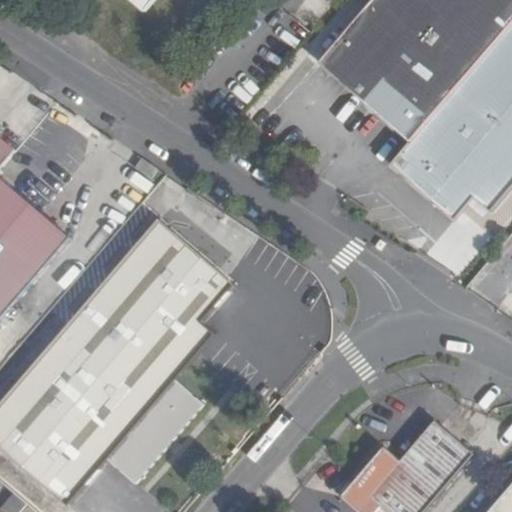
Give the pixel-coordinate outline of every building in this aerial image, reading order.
[(131,0),(144,11),(153,0),(131,0)] [(153,0),(144,11),(146,12),(156,0),(153,0)] [(511,0),(375,0),(321,64),(412,142),(392,166),(456,221),(475,199),(493,213),(511,190),(511,0)] [(300,4),(292,19),(306,27),(314,12),(300,4)] [(0,324),(73,238),(0,175),(0,171),(16,152),(0,137),(0,324)] [(159,170),(143,160),(137,170),(153,180),(159,170)] [(237,285),(161,220),(0,408),(0,447),(70,506),(110,460),(137,484),(205,405),(178,381),(218,335),(204,323),(237,285)] [(426,511),(476,455),(436,422),(402,462),(385,448),(344,498),(360,511),(426,511)] [(511,511),(511,489),(492,511),(511,511)] [(0,511),(21,511),(29,504),(16,494),(0,511)]
